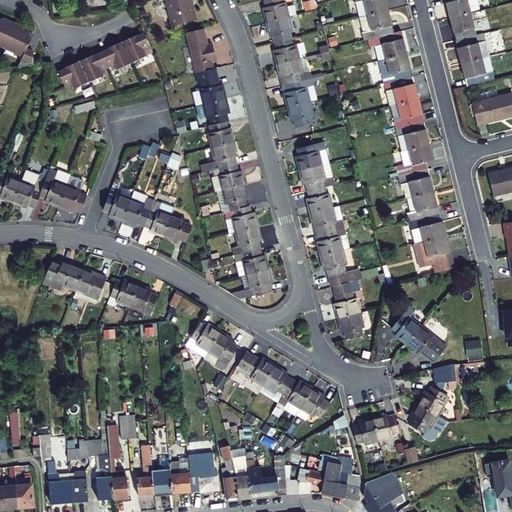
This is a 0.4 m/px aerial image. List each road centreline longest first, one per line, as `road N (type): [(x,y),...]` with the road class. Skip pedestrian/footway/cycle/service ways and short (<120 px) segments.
road 1 (residential): [(221,0),(240,38),(303,289)]
road 2 (residential): [(85,239),(151,261),(253,323)]
road 3 (residential): [(459,157),(419,0)]
road 4 (residential): [(85,239),(121,140),(165,116)]
road 5 (residential): [(128,18),(62,34),(10,0)]
